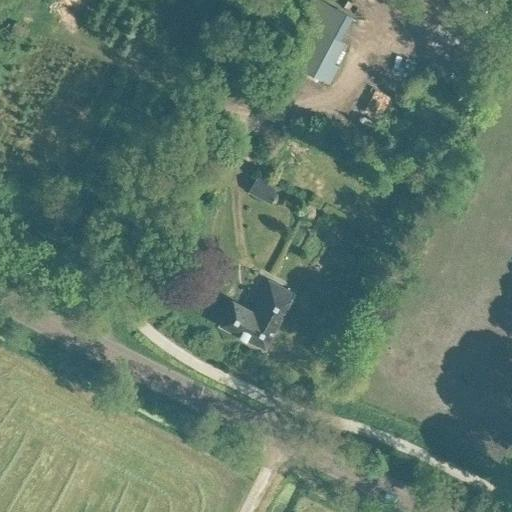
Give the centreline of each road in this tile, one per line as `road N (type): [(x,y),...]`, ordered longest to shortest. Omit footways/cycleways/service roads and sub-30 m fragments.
road 1 (secondary): [(0,296),(432,511)]
road 2 (track): [(84,336),(249,0)]
